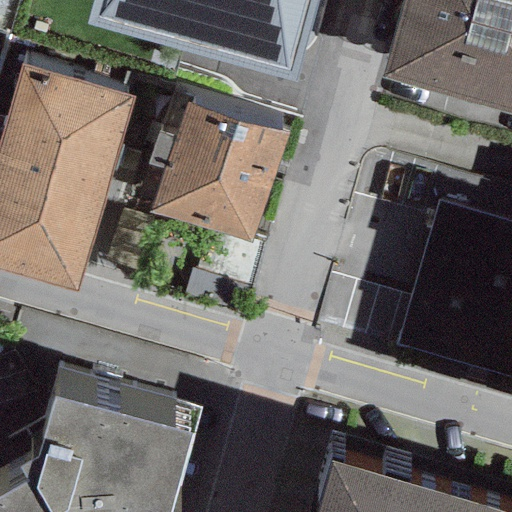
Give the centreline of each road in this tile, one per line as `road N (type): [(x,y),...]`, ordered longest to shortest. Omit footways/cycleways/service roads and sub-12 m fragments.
road 1 (residential): [(270,368),(367,0)]
road 2 (residential): [(270,368),(0,278)]
road 3 (residential): [(270,368),(511,443)]
road 4 (residential): [(232,511),(270,368)]
